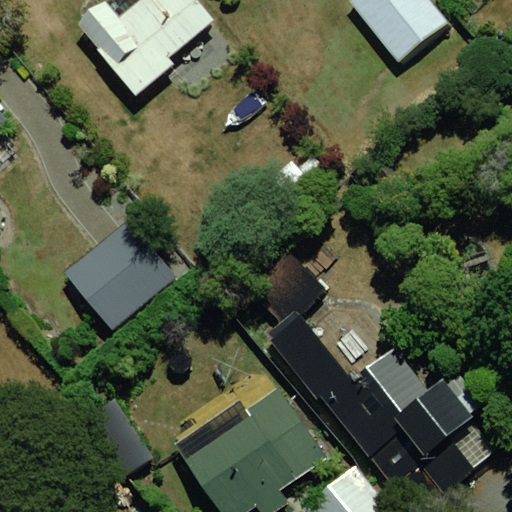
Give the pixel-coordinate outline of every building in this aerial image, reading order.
[(209,0),(119,0),(84,25),(140,103),(234,35),(209,0)] [(432,0),(352,0),(400,58),(448,19),(432,0)] [(0,104),(0,136),(15,126),(0,104)] [(118,218),(57,268),(110,332),(171,282),(118,218)] [(309,268),(259,310),(379,454),(398,438),(430,476),(475,439),(401,349),(363,381),(319,328),(343,308),(309,268)] [(284,390),(181,462),(215,511),(245,511),(329,454),(284,390)] [(388,511),(353,469),(301,511),(388,511)]
